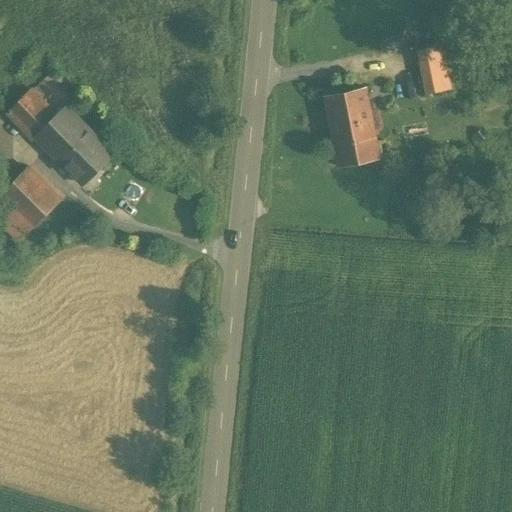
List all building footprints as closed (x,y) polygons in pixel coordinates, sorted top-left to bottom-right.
[(443,45),(418,49),(427,92),(452,88),(443,45)] [(365,87),(324,96),(337,166),(391,154),(387,135),(375,138),(365,87)] [(28,91),(7,112),(33,136),(34,135),(53,116),(28,91)] [(112,155),(64,106),(53,116),(34,135),(83,184),(112,155)] [(60,198),(28,166),(0,193),(0,223),(17,241),(60,198)]
